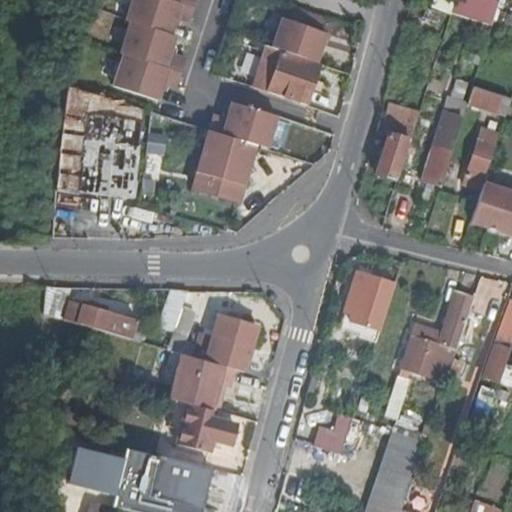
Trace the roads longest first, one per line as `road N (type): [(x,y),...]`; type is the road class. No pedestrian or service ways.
road 1 (unclassified): [(0,259),(248,266),(301,254)]
road 2 (residential): [(301,254),(328,225),(392,0)]
road 3 (residential): [(301,254),(304,301),(251,511)]
